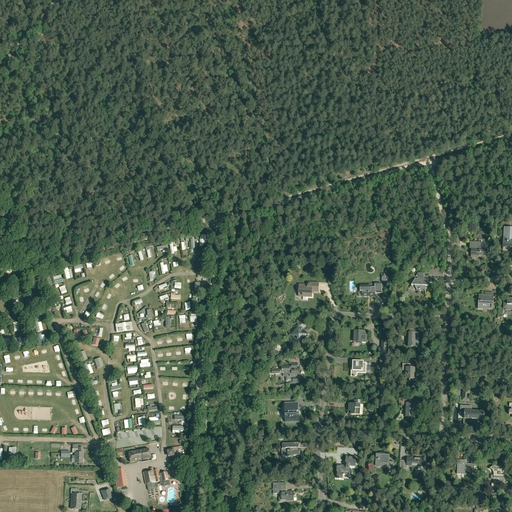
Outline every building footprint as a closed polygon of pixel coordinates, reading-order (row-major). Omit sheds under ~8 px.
[(511,232),(505,232),(504,237),(503,237),(503,241),(503,250),(503,247),(511,247),(511,232)] [(485,257),(486,249),(489,250),(489,243),(482,242),(481,242),(470,242),(469,249),(472,249),(472,257),(485,257)] [(178,248),(175,249),(174,244),(171,245),(173,257),(176,256),(176,254),(179,253),(178,248)] [(117,266),(120,273),(124,272),(122,268),(126,266),(125,264),(117,266)] [(415,278),(411,285),(414,285),(416,290),(425,291),(426,286),(428,286),(428,279),(423,279),(424,273),(418,273),(416,277),(418,277),(418,279),(415,278)] [(136,286),(141,289),(144,283),(139,280),(136,286)] [(307,285),(299,285),(298,297),(311,297),(312,291),(318,292),(319,283),(307,283),(307,285)] [(172,289),(169,289),(168,285),(160,287),(161,291),(166,290),(167,293),(173,293),(172,289)] [(371,288),(371,286),(360,286),(360,291),(362,291),(362,296),(370,296),(370,298),(375,298),(375,288),(371,288)] [(491,296),(478,295),(478,309),(483,309),(485,306),(488,306),(488,309),(493,310),(494,298),(490,298),(491,296)] [(511,298),(507,298),(507,300),(503,299),(503,308),(507,309),(507,310),(511,310),(511,298)] [(118,333),(134,330),(133,322),(121,323),(121,324),(117,324),(118,333)] [(307,335),(298,327),(290,335),(299,344),(307,335)] [(406,333),(410,333),(410,342),(408,342),(408,347),(417,347),(417,337),(418,338),(418,333),(415,333),(416,329),(407,328),(406,333)] [(366,333),(363,333),(363,331),(355,330),(354,342),(366,343),(366,333)] [(379,355),(386,355),(387,341),(381,341),(381,348),(379,348),(379,355)] [(157,360),(160,360),(166,359),(165,352),(156,353),(157,360)] [(366,363),(363,363),(363,362),(353,361),(352,369),(351,369),(351,377),(353,377),(355,377),(357,377),(357,374),(366,374),(366,363)] [(287,376),(286,376),(286,382),(293,381),(293,383),(301,383),(301,378),(299,378),(299,375),(299,370),(298,370),(298,368),(298,364),(291,364),(291,366),(281,367),(281,370),(272,370),(272,374),(280,374),(280,373),(287,373),(287,376)] [(411,364),(403,364),(402,371),(406,371),(406,379),(414,379),(415,368),(410,368),(411,364)] [(361,400),(354,400),(354,404),(348,404),(348,411),(351,411),(351,415),(360,415),(361,400)] [(300,423),(299,413),(299,411),(297,411),(297,403),(282,404),(282,408),(285,408),(285,412),(286,412),(286,414),(285,414),(285,423),(300,423)] [(406,403),(405,417),(414,418),(415,404),(406,403)] [(472,419),(476,419),(484,420),(485,412),(471,411),(471,407),(461,406),(460,413),(464,414),(464,419),(472,419)] [(299,450),(299,443),(282,444),(282,449),(281,449),(282,454),(282,455),(282,456),(283,456),(283,457),(284,457),(285,458),(286,458),(288,457),(294,457),(294,456),(302,455),(302,450),(299,450)] [(167,449),(169,459),(177,457),(175,447),(167,449)] [(75,453),(75,456),(72,456),(72,459),(74,459),(74,463),(82,464),(83,448),(78,448),(78,449),(72,449),(72,453),(75,453)] [(149,449),(129,452),(130,462),(150,458),(149,449)] [(388,471),(392,471),(393,462),(389,462),(389,453),(386,453),(386,454),(378,454),(378,452),(376,452),(375,465),(388,466),(388,471)] [(346,456),(345,462),(348,462),(347,466),(337,465),(336,474),(337,474),(337,479),(342,479),(343,475),(349,475),(349,466),(355,467),(356,457),(346,456)] [(407,466),(418,467),(418,470),(419,470),(422,470),(423,467),(423,466),(422,466),(423,458),(407,457),(407,461),(404,461),(403,468),(406,469),(407,466)] [(471,466),(466,465),(466,461),(458,460),(458,464),(457,474),(474,475),(475,460),(471,460),(471,466)] [(493,484),(491,484),(491,494),(497,494),(498,484),(504,485),(505,478),(506,477),(506,478),(507,478),(506,476),(504,475),(502,475),(501,475),(501,473),(502,473),(502,467),(501,465),(502,464),(502,462),(502,464),(500,466),(499,466),(497,467),(496,467),(495,466),(493,466),(492,467),(490,468),(489,469),(490,469),(490,468),(492,470),(493,472),(493,474),(493,484)] [(157,482),(160,481),(159,474),(158,470),(154,470),(153,468),(150,469),(150,471),(143,473),(146,485),(147,485),(148,490),(157,488),(156,482),(157,482)] [(114,470),(116,483),(125,482),(124,469),(114,470)] [(167,472),(159,474),(160,481),(160,482),(169,480),(167,472)] [(283,501),(294,501),(293,492),(286,492),(286,486),(273,486),(273,494),(278,494),(278,493),(281,492),(281,497),(279,497),(279,502),(283,502),(283,501)] [(109,488),(101,491),(104,500),(112,498),(109,488)] [(80,510),(81,494),(72,494),(71,510),(80,510)] [(92,501),(92,509),(102,509),(102,501),(92,501)]
